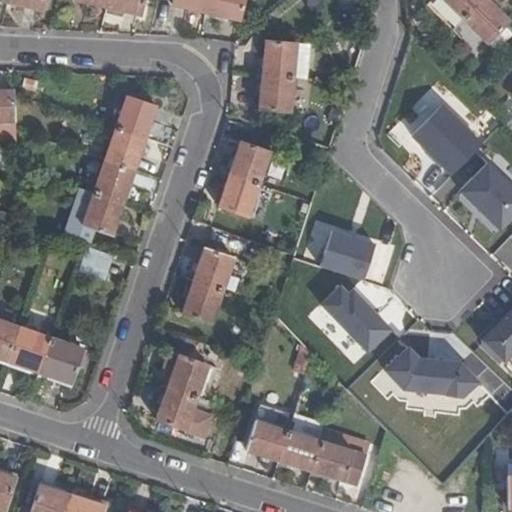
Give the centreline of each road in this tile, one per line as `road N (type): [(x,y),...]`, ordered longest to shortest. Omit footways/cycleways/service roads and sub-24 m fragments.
road 1 (residential): [(95,443),(211,110),(205,75),(173,56),(0,48)]
road 2 (residential): [(385,0),(386,23),(346,147),(427,232),(439,279)]
road 3 (residential): [(95,443),(313,511)]
